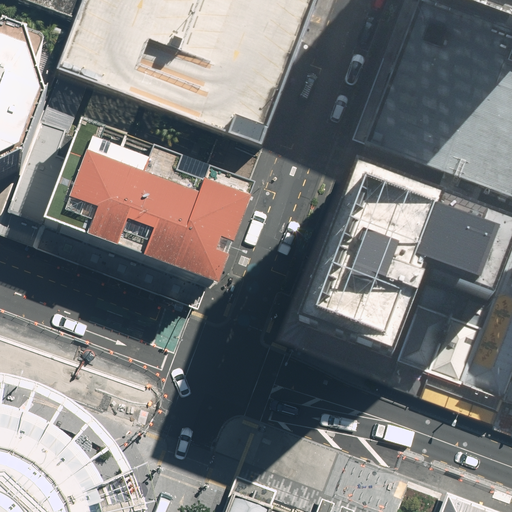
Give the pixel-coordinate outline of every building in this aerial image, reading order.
[(86,0),(58,71),(262,148),(316,0),(86,0)] [(511,0),(418,0),(417,2),(511,37),(511,0)] [(364,143),(511,198),(511,37),(417,2),(364,143)] [(0,181),(19,172),(40,117),(20,57),(1,50),(0,51),(0,181)] [(67,127),(40,117),(19,172),(3,214),(39,227),(63,163),(55,160),(67,127)] [(244,191),(76,129),(63,163),(39,227),(206,291),(244,191)] [(304,321),(398,360),(437,254),(456,201),(361,165),(304,321)] [(511,249),(502,277),(490,308),(482,329),(462,384),(504,400),(511,378),(511,249)] [(437,254),(426,285),(490,308),(502,277),(437,254)] [(426,285),(418,306),(482,329),(490,308),(426,285)] [(482,329),(418,306),(398,360),(462,384),(482,329)] [(0,378),(0,400),(4,402),(12,383),(0,378)] [(0,409),(0,511),(105,511),(104,505),(99,491),(93,477),(85,465),(76,453),(65,442),(54,433),(41,425),(27,418),(13,413),(0,409)] [(126,511),(132,496),(116,491),(114,496),(107,511),(126,511)] [(269,511),(271,507),(231,492),(224,511),(269,511)] [(487,511),(476,508),(445,496),(438,511),(487,511)]
